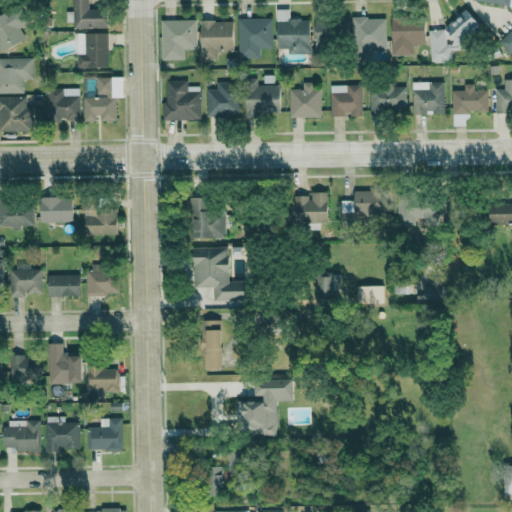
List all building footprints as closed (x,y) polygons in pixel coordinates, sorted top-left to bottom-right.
[(88,0),(72,0),(74,29),(108,28),(107,9),(89,9),(88,0)] [(0,15),(0,51),(26,41),(20,27),(26,24),(19,8),(0,15)] [(288,54),(310,54),(310,19),(289,19),(289,9),(277,9),(276,48),(288,48),(288,54)] [(481,27),(466,9),(444,28),(459,46),(481,27)] [(386,17),(352,18),(353,53),(387,52),(386,17)] [(272,18),(237,18),(238,58),(260,58),(260,49),(273,48),(272,18)] [(425,44),(424,18),(391,19),(392,56),(413,55),(413,45),(425,44)] [(197,49),(196,19),(161,20),(162,60),(184,60),(184,50),(197,49)] [(233,51),(233,21),(200,21),(201,60),(217,59),(217,52),(233,51)] [(451,62),(451,47),(446,47),(446,29),(429,30),(430,63),(451,62)] [(511,30),(499,42),(509,54),(511,51),(511,30)] [(76,33),(77,68),(109,67),(108,33),(76,33)] [(0,58),(0,93),(24,93),(23,80),(33,79),(32,57),(0,58)] [(83,97),(84,121),(99,121),(116,121),(116,98),(123,98),(123,77),(96,77),(96,97),(83,97)] [(247,117),(261,117),(261,113),(280,113),(280,85),(258,85),(258,78),(246,78),(247,117)] [(495,89),(496,112),(511,111),(511,78),(504,79),(504,89),(495,89)] [(165,120),(201,119),(200,92),(187,92),(187,80),(164,81),(165,120)] [(207,89),(206,116),(238,116),(238,81),(216,81),(216,89),(207,89)] [(444,81),(412,82),(413,114),(444,114),(444,81)] [(321,117),(321,89),(312,89),(312,82),(303,82),(303,89),(289,89),(290,117),(321,117)] [(452,90),(453,126),(468,126),(467,111),(488,110),(488,90),(474,90),(474,83),(464,84),(464,90),(452,90)] [(362,84),(330,84),(331,116),(347,116),(362,116),(362,84)] [(407,110),(406,86),(369,87),(370,111),(407,110)] [(47,88),(47,123),(60,123),(60,120),(80,120),(80,88),(47,88)] [(0,131),(32,131),(32,121),(43,121),(43,97),(34,97),(34,105),(26,105),(26,97),(0,96),(0,131)] [(355,218),(384,217),(384,190),(354,191),(355,218)] [(327,192),(310,192),(310,196),(294,196),(294,222),(328,222),(327,192)] [(41,222),(73,221),(72,197),(40,197),(41,222)] [(117,234),(116,209),(97,209),(96,197),(83,198),(84,235),(117,234)] [(189,237),(229,237),(229,213),(210,213),(210,199),(189,198),(189,237)] [(0,227),(34,227),(34,202),(0,202),(0,227)] [(511,203),(489,203),(489,223),(511,223),(511,203)] [(425,204),(397,205),(397,228),(425,228),(425,204)] [(193,286),(212,287),(212,301),(247,301),(247,281),(228,281),(229,247),(193,247),(193,286)] [(86,295),(119,294),(119,266),(85,266),(86,295)] [(42,294),(42,268),(9,269),(10,295),(42,294)] [(317,296),(338,296),(338,273),(317,273),(317,296)] [(47,275),(48,296),(80,295),(79,274),(47,275)] [(383,285),(357,285),(357,304),(384,303),(383,285)] [(423,301),(445,302),(446,286),(424,285),(423,301)] [(220,319),(205,320),(205,336),(202,336),(203,368),(222,368),(220,319)] [(66,383),(65,342),(48,342),(49,383),(66,383)] [(10,353),(10,379),(37,379),(37,354),(10,353)] [(117,389),(117,368),(101,368),(101,362),(87,362),(88,390),(117,389)] [(238,400),(238,433),(277,433),(277,400),(293,400),(293,378),(254,378),(254,400),(238,400)] [(64,416),(45,416),(45,450),(79,449),(78,421),(64,422),(64,416)] [(122,449),(122,417),(99,417),(99,426),(87,426),(87,450),(122,449)] [(39,420),(4,419),(4,448),(39,449),(39,420)] [(223,466),(213,466),(214,495),(224,495),(223,466)]
